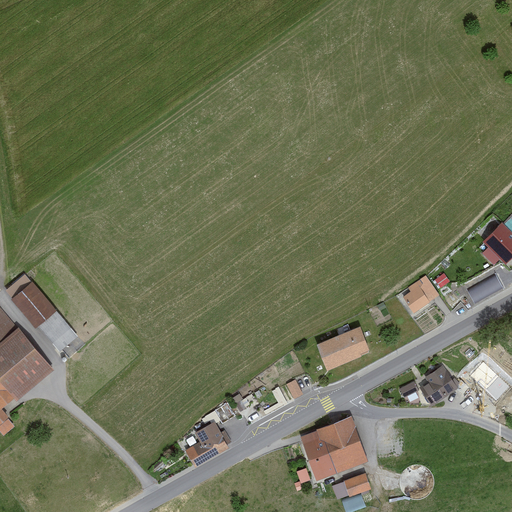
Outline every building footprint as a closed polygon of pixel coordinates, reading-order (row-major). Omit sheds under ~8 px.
[(511,214),(502,224),(511,233),(511,214)] [(511,233),(502,224),(483,242),(506,263),(511,257),(511,233)] [(449,281),(444,273),(435,280),(441,287),(449,281)] [(503,288),(496,274),(467,289),(475,303),(503,288)] [(411,292),(404,297),(415,313),(440,296),(426,276),(408,288),(411,292)] [(59,310),(35,281),(14,299),(38,328),(59,310)] [(56,370),(0,306),(0,424),(2,426),(0,427),(0,428),(6,435),(16,426),(11,420),(13,418),(5,409),(18,398),(20,401),(56,370)] [(360,328),(317,346),(327,369),(369,351),(360,328)] [(430,381),(422,387),(435,404),(457,388),(466,401),(482,389),(470,373),(458,382),(444,364),(427,377),(430,381)] [(296,381),(287,385),(294,398),(302,394),(296,381)] [(416,381),(403,388),(407,397),(421,390),(416,381)] [(321,430),(304,436),(320,480),(372,461),(355,415),(320,428),(321,430)] [(202,442),(186,451),(194,466),(229,448),(215,423),(197,432),(202,442)] [(297,469),(302,481),(310,477),(305,465),(297,469)] [(365,474),(344,481),(350,497),(371,490),(365,474)]
